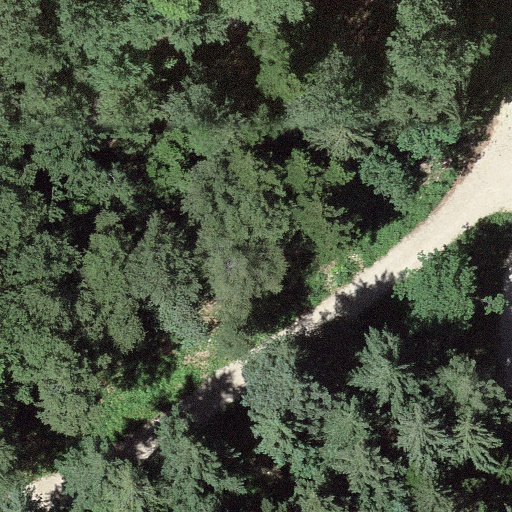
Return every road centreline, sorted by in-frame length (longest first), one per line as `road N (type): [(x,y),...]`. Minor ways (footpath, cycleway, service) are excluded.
road 1 (track): [(511,181),(8,511)]
road 2 (track): [(0,160),(96,109),(261,0)]
